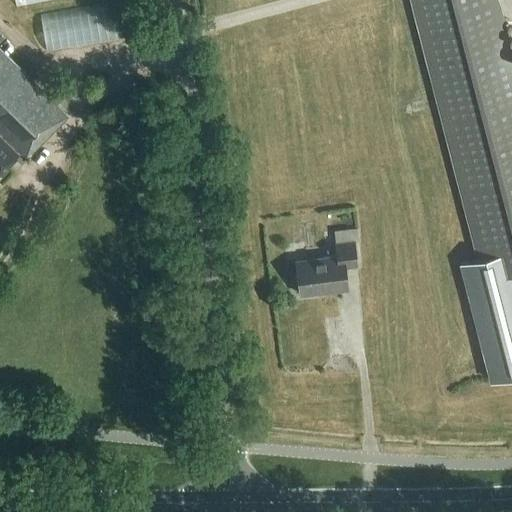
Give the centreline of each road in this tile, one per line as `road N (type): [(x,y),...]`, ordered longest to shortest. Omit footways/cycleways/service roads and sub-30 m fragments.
road 1 (unclassified): [(228,506),(202,198),(171,0)]
road 2 (primary): [(228,506),(511,498)]
road 3 (primary): [(0,506),(228,506)]
road 4 (track): [(76,132),(32,180),(22,227),(0,255)]
